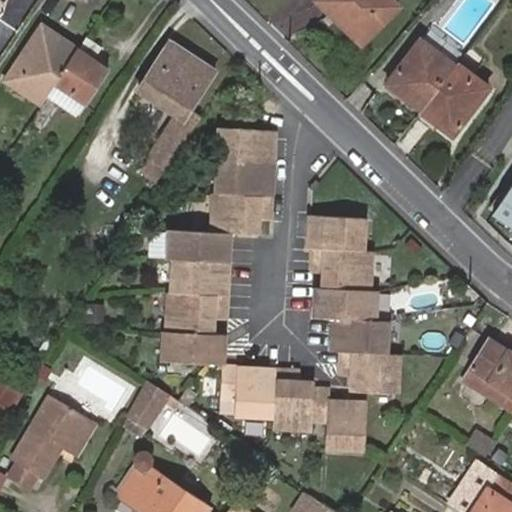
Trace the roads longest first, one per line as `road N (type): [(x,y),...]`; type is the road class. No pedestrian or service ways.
road 1 (tertiary): [(511,283),(326,115)]
road 2 (residential): [(326,115),(295,168),(283,324)]
road 3 (tertiary): [(326,115),(212,0)]
